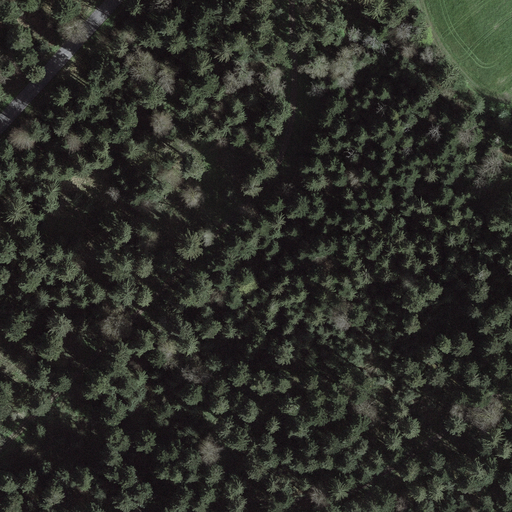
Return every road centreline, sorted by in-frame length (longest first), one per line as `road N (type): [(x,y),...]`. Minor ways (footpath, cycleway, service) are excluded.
road 1 (track): [(293,0),(293,107),(287,148),(271,176),(0,451)]
road 2 (track): [(511,381),(359,487),(318,501),(228,511)]
road 3 (unclassified): [(0,126),(114,0)]
